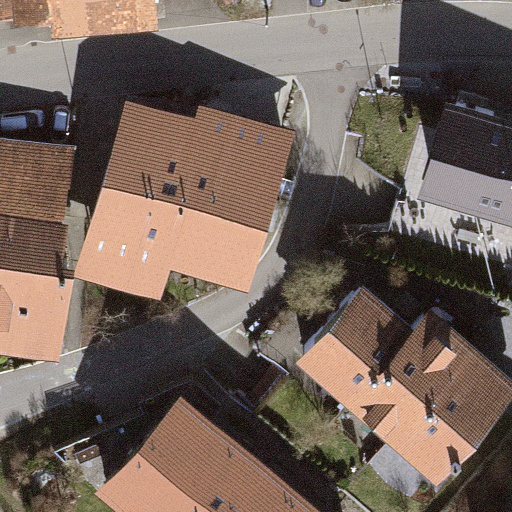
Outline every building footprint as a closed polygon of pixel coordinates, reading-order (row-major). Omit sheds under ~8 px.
[(9,0),(0,0),(0,12),(10,12),(9,0)] [(21,0),(22,3),(59,1),(60,15),(150,9),(149,0),(21,0)] [(511,108),(448,90),(422,176),(511,202),(511,108)] [(208,118),(136,98),(94,243),(175,266),(179,255),(215,266),(211,277),(249,287),(294,129),(211,105),(208,118)] [(0,339),(47,347),(75,153),(0,142),(0,339)] [(363,277),(298,352),(443,475),(511,393),(511,363),(430,293),(410,316),(363,277)] [(325,511),(178,387),(97,482),(131,511),(325,511)]
